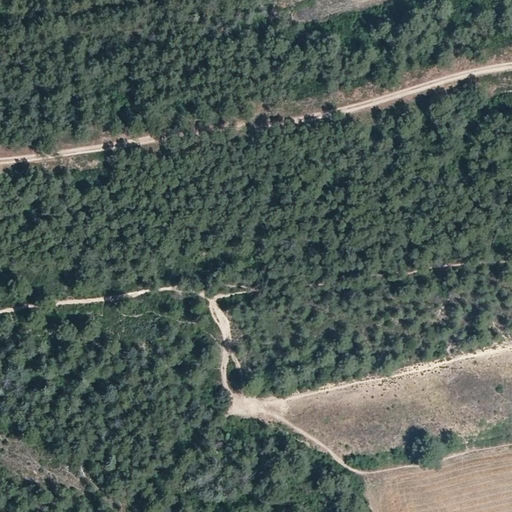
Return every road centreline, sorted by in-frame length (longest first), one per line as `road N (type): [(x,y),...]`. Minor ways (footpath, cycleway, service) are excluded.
road 1 (track): [(0,162),(332,114),(511,69)]
road 2 (track): [(234,403),(361,471),(511,443)]
